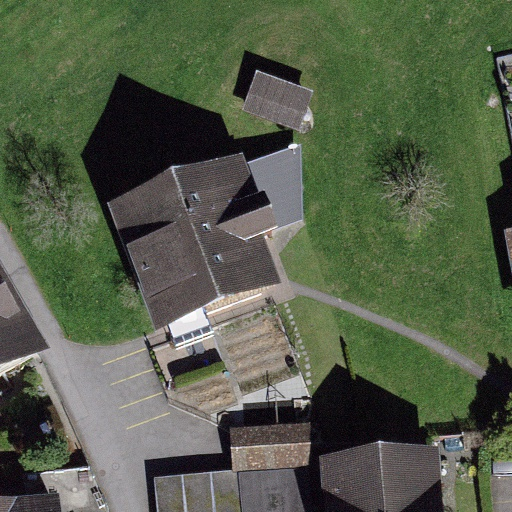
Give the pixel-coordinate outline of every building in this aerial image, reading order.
[(317,104),(253,85),(240,126),(304,146),(317,104)] [(276,166),(107,225),(150,347),(276,302),(253,237),(296,222),(276,166)] [(0,283),(0,386),(43,364),(0,283)] [(301,434),(242,439),(245,469),(304,463),(301,434)] [(328,473),(331,511),(436,511),(433,463),(328,473)] [(310,511),(307,473),(241,478),(241,482),(243,511),(310,511)] [(243,511),(241,482),(155,489),(156,511),(243,511)]
